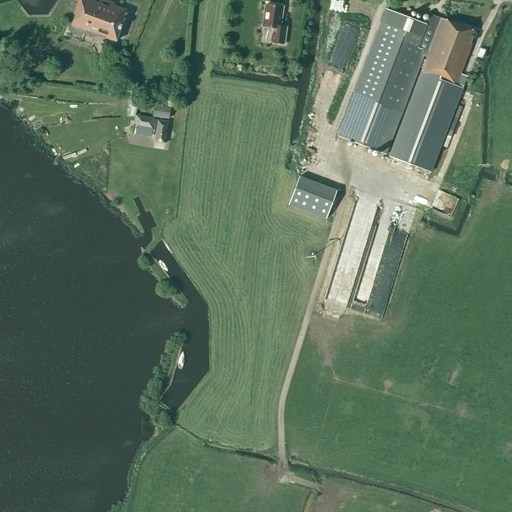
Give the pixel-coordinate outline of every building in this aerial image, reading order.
[(75,15),(71,25),(85,30),(86,29),(106,36),(105,38),(115,41),(126,11),(113,6),(114,3),(104,0),(78,0),(73,14),(75,15)] [(270,42),(284,44),(286,27),(280,26),(282,7),(265,4),(262,27),(272,28),(270,42)] [(466,42),(471,30),(441,18),(441,19),(422,11),(420,17),(427,20),(426,24),(385,9),(381,23),(337,136),(436,174),(463,103),(437,93),(442,80),(452,83),(452,82),(458,84),(461,75),(456,72),(467,43),(466,42)] [(153,116),(168,118),(170,107),(154,105),(153,116)] [(151,135),(153,136),(156,120),(137,116),(134,134),(150,137),(151,135)] [(154,142),(164,143),(167,122),(157,120),(154,142)] [(336,191),(299,177),(288,205),(326,219),(336,191)]
